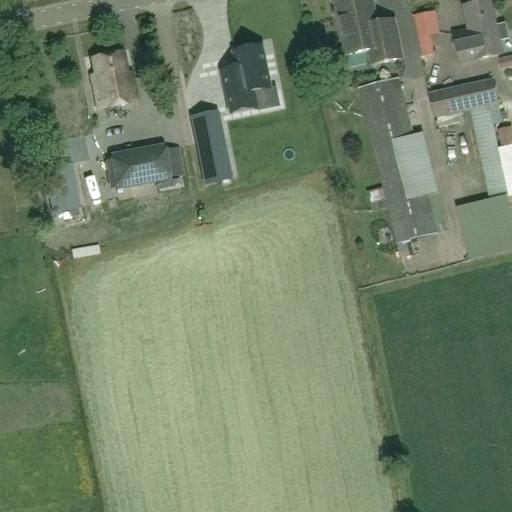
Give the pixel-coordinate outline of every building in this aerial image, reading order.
[(371,0),(351,0),(336,3),(347,57),(369,52),(372,66),(402,60),(394,21),(376,25),(371,0)] [(502,53),(490,0),(485,0),(464,5),(469,29),(461,31),(467,60),(502,53)] [(434,32),(443,30),(438,7),(415,12),(425,56),(439,53),(434,32)] [(222,73),(223,79),(231,114),(257,109),(254,93),(271,89),(262,48),(234,54),(238,70),(222,73)] [(91,76),(97,111),(137,103),(131,72),(127,73),(123,52),(92,58),(95,75),(91,76)] [(422,134),(413,136),(398,79),(359,88),(384,189),(367,193),(371,213),(389,208),(397,244),(447,232),(438,193),(437,193),(422,134)] [(492,79),(439,90),(429,92),(434,115),(471,108),(490,104),(497,102),(492,79)] [(471,108),(490,201),(456,209),(469,261),(511,250),(511,216),(507,198),(509,198),(490,104),(471,108)] [(502,144),(511,139),(511,122),(496,129),(502,144)] [(220,128),(194,133),(205,185),(231,180),(220,128)] [(511,193),(511,192),(511,141),(500,144),(511,193)] [(28,148),(37,192),(64,186),(55,143),(28,148)] [(170,179),(165,152),(125,159),(130,187),(170,179)]
